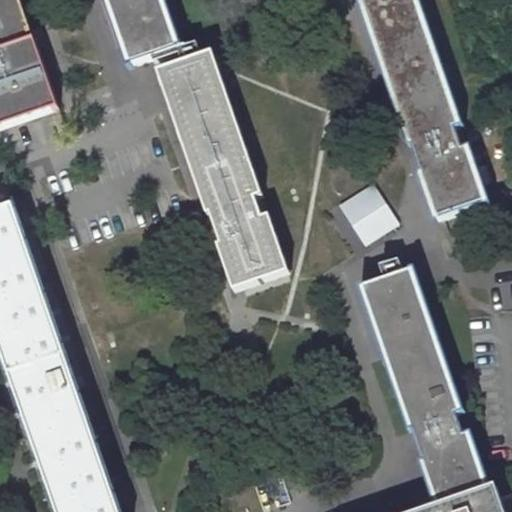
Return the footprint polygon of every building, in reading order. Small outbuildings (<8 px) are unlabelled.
[(21,0),(0,0),(0,132),(60,111),(21,0)] [(157,0),(114,0),(137,67),(176,54),(157,0)] [(411,0),(374,0),(368,2),(444,222),(483,209),(464,152),(411,0)] [(212,55),(162,73),(239,294),(289,277),(269,220),(264,222),(257,202),(263,200),(212,55)] [(388,190),(322,208),(334,250),(400,232),(388,190)] [(0,357),(53,511),(119,511),(16,213),(5,217),(0,218),(0,357)] [(427,342),(404,277),(375,287),(398,352),(392,354),(408,399),(414,398),(432,450),(427,452),(446,508),(485,494),(431,340),(427,342)] [(511,511),(511,495),(502,499),(498,490),(490,493),(485,494),(446,508),(435,511),(511,511)]
